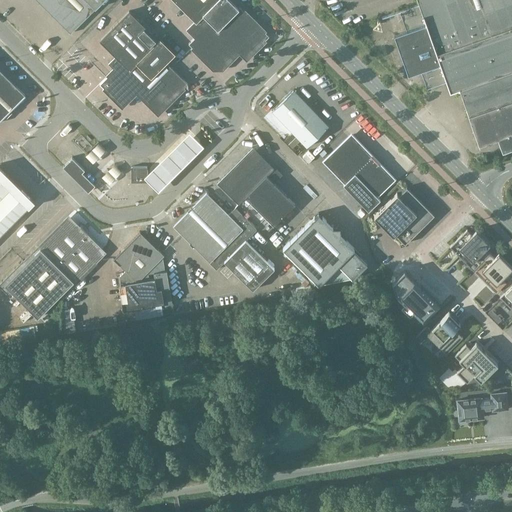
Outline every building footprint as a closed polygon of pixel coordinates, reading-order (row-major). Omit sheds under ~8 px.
[(37,0),(70,32),(102,0),(37,0)] [(238,6),(237,8),(229,0),(174,0),(195,21),(188,28),(195,35),(188,43),(213,68),(221,68),(239,51),(246,58),(268,36),(238,6)] [(400,10),(406,29),(394,33),(408,73),(420,69),(426,88),(446,81),(449,90),(457,87),(457,85),(506,68),(481,0),(417,0),(419,4),(400,10)] [(511,0),(481,0),(506,68),(511,66),(511,0)] [(158,112),(187,83),(165,61),(174,52),(159,37),(157,39),(129,10),(99,40),(117,57),(110,64),(114,69),(99,83),(122,105),(136,91),(158,112)] [(46,48),(53,44),(50,40),(43,44),(46,48)] [(0,123),(5,118),(3,116),(18,102),(20,104),(26,97),(25,95),(27,93),(0,65),(0,123)] [(511,147),(511,66),(506,68),(457,85),(457,87),(478,146),(497,140),(501,151),(511,147)] [(293,89),(271,110),(306,146),(328,125),(293,89)] [(203,145),(189,131),(144,176),(148,181),(158,190),(203,145)] [(393,178),(351,135),(325,160),(345,181),(343,184),(368,210),(380,199),(376,195),(393,178)] [(100,138),(88,152),(97,159),(108,145),(100,138)] [(303,151),(310,158),(317,152),(310,145),(303,151)] [(217,182),(238,203),(245,197),(273,225),(295,203),(274,182),(282,174),(275,166),(273,168),(252,147),(217,182)] [(71,157),(68,160),(62,166),(88,191),(94,184),(82,171),(84,169),(71,157)] [(117,160),(104,172),(111,180),(124,168),(117,160)] [(0,232),(33,200),(0,166),(0,232)] [(131,166),(131,181),(147,181),(147,166),(131,166)] [(404,241),(430,215),(406,189),(407,188),(406,186),(397,195),(396,193),(373,216),(392,236),(394,234),(403,244),(405,242),(404,241)] [(255,228),(239,212),(234,218),(228,212),(227,213),(205,192),(174,224),(209,260),(208,261),(215,268),(223,260),(252,288),(273,267),(245,238),(255,228)] [(233,206),(228,212),(234,218),(239,212),(233,206)] [(282,248),(287,253),(318,283),(351,277),(352,278),(367,263),(352,249),(354,248),(318,212),(282,248)] [(67,219),(39,247),(36,245),(30,251),(22,259),(0,281),(0,285),(8,294),(11,291),(48,328),(52,324),(51,323),(48,320),(48,319),(52,315),(45,308),(58,296),(60,298),(96,262),(92,258),(99,251),(84,235),(87,232),(79,224),(76,228),(67,219)] [(475,230),(471,234),(466,229),(449,245),(473,269),(490,252),(485,248),(489,244),(475,230)] [(118,284),(122,311),(172,302),(166,269),(163,270),(161,256),(163,254),(139,231),(113,258),(124,269),(119,275),(120,283),(118,284)] [(494,256),(490,252),(473,269),(495,292),(503,284),(511,276),(511,274),(508,271),(511,266),(498,252),(494,256)] [(432,310),(439,304),(440,303),(422,285),(420,287),(404,270),(392,281),(396,294),(405,303),(401,307),(410,316),(414,312),(422,320),(432,310)] [(511,276),(503,284),(507,288),(499,296),(511,308),(511,276)] [(448,313),(431,331),(425,325),(415,336),(420,341),(426,335),(446,354),(462,337),(454,329),(459,324),(448,313)] [(465,343),(454,354),(464,364),(456,371),(466,382),(474,374),(480,380),(497,363),(484,351),(483,351),(481,349),(481,348),(475,341),(469,347),(465,343)] [(457,400),(459,419),(483,417),(482,410),(492,409),(492,410),(507,408),(505,391),(490,393),(491,397),(481,398),(481,397),(457,400)]
